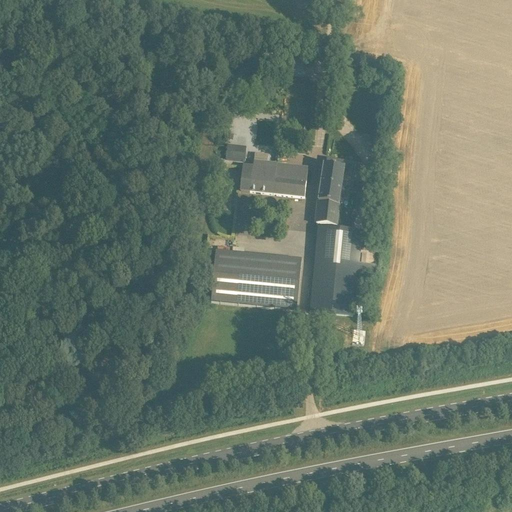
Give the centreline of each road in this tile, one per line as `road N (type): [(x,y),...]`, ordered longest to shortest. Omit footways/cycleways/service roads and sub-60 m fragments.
road 1 (primary): [(511,399),(226,454),(0,510)]
road 2 (primary): [(133,511),(511,436)]
road 3 (track): [(335,0),(317,152)]
